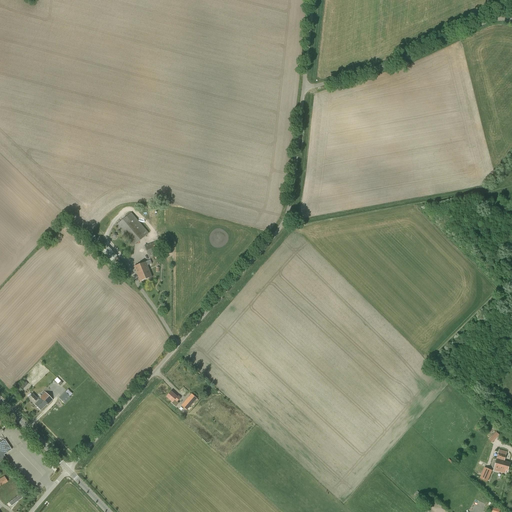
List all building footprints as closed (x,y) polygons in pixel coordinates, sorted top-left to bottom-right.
[(148,233),(131,213),(116,226),(133,246),(148,233)] [(129,270),(117,257),(117,256),(105,244),(106,244),(101,238),(94,245),(99,250),(100,249),(123,274),(129,270)] [(156,241),(145,246),(149,256),(160,252),(156,241)] [(134,267),(137,273),(141,271),(142,273),(149,270),(146,262),(134,267)] [(141,271),(137,273),(140,282),(152,277),(149,270),(142,273),(141,271)] [(63,384),(57,378),(54,381),(60,386),(63,384)] [(23,390),(28,384),(25,382),(20,387),(23,390)] [(203,395),(203,394),(205,391),(196,384),(194,386),(196,389),(181,405),(187,410),(197,399),(197,398),(197,397),(199,399),(203,395)] [(59,398),(64,404),(70,397),(69,396),(71,394),(67,390),(59,398)] [(171,391),(166,397),(173,402),(175,400),(177,402),(181,398),(178,396),(178,397),(171,391)] [(37,401),(34,405),(40,411),(47,404),(47,405),(52,400),(45,392),(40,397),(41,398),(37,401)] [(33,404),(34,405),(37,401),(36,400),(38,399),(32,393),(27,398),(33,404)] [(493,442),(500,434),(497,431),(490,439),(493,442)] [(0,461),(6,458),(3,455),(11,450),(4,439),(0,442),(0,461)] [(499,449),(494,468),(494,470),(505,473),(506,471),(508,472),(510,463),(504,461),(507,452),(499,449)] [(480,478),(487,481),(492,470),(484,467),(480,478)] [(19,495),(8,503),(11,507),(22,498),(19,495)]
